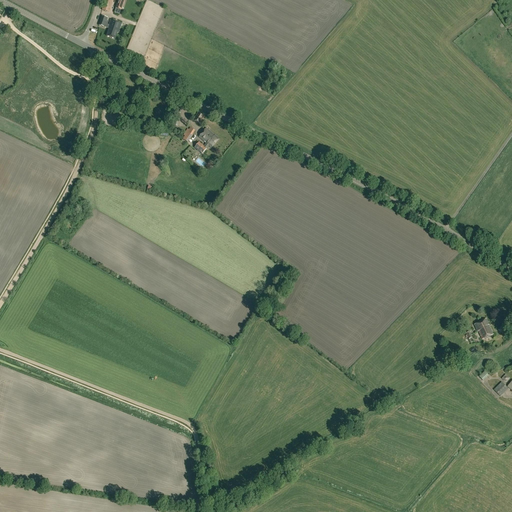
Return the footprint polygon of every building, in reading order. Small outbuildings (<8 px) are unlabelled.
[(104,0),(102,10),(109,12),(111,0),(104,0)] [(122,8),(122,7),(120,7),(122,0),(117,0),(115,8),(116,8),(121,10),(123,11),(124,8),(122,8)] [(105,25),(108,18),(101,16),(99,25),(109,29),(107,36),(115,39),(117,32),(118,32),(121,24),(111,21),(109,26),(105,25)] [(198,112),(193,120),(200,124),(205,116),(198,112)] [(183,139),(187,142),(195,131),(190,128),(189,130),(187,129),(183,135),(185,136),(183,139)] [(214,136),(206,128),(198,137),(206,144),(204,147),(199,142),(194,147),(202,154),(208,146),(211,148),(219,139),(215,135),(214,136)] [(487,319),(475,325),(478,332),(482,340),(494,334),(487,319)] [(511,324),(506,319),(497,329),(503,335),(511,326),(511,324)] [(487,376),(489,374),(486,371),(480,377),(485,382),(489,378),(487,376)] [(500,397),(509,389),(502,382),(494,390),(500,397)]
